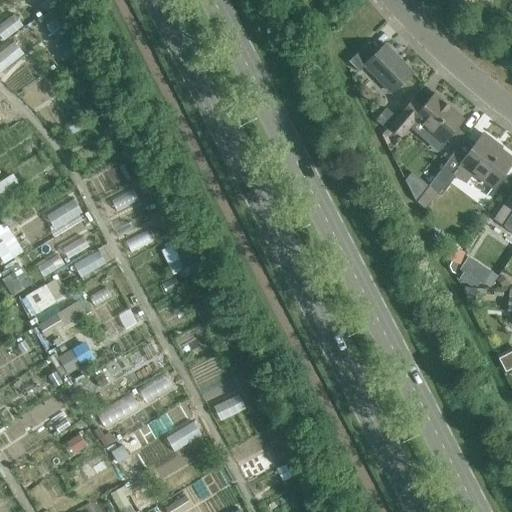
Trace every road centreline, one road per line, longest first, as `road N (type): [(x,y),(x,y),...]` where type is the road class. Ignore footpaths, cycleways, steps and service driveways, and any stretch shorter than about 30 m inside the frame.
road 1 (secondary): [(158,0),(421,511)]
road 2 (secondary): [(477,511),(215,0)]
road 3 (residential): [(511,109),(396,0)]
